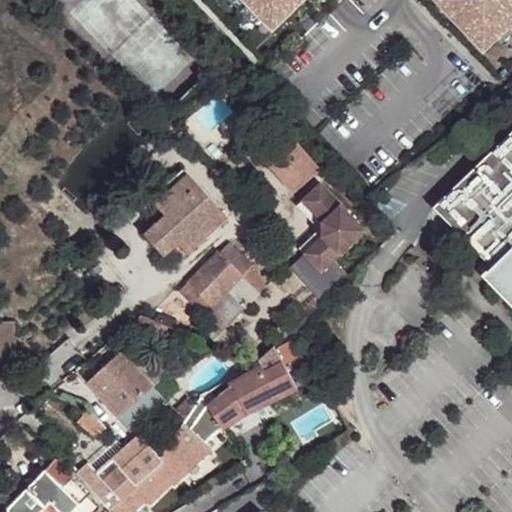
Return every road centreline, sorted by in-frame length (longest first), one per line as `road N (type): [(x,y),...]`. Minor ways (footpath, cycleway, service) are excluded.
road 1 (residential): [(394,0),(435,44),(441,67),(365,149)]
road 2 (residential): [(390,0),(300,94)]
